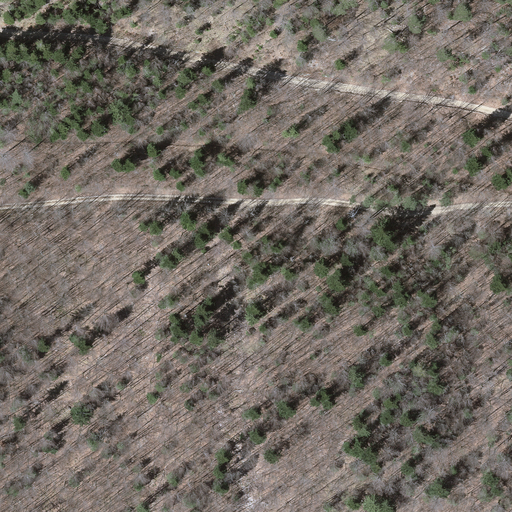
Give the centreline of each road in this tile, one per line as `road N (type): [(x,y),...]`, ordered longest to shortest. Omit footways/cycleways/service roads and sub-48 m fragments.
road 1 (track): [(511,118),(97,40),(0,32)]
road 2 (track): [(0,206),(114,196),(435,210),(511,203)]
